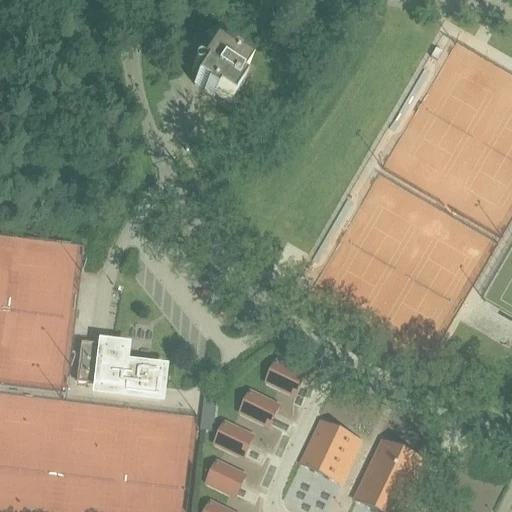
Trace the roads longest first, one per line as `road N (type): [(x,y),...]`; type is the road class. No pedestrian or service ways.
road 1 (unclassified): [(342,360),(246,290),(184,208),(135,95),(125,0)]
road 2 (unclassified): [(342,360),(281,470),(287,511)]
road 3 (unclassified): [(461,423),(342,360)]
